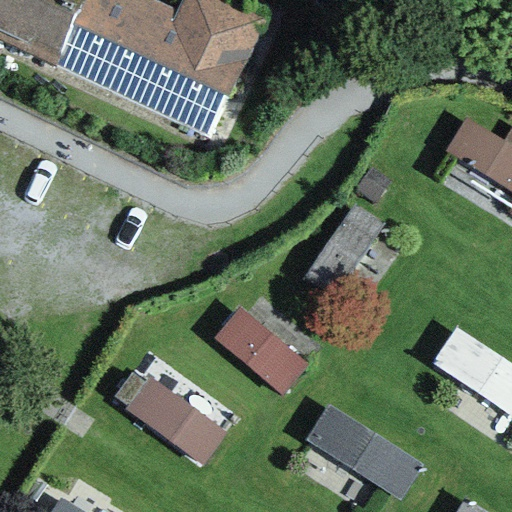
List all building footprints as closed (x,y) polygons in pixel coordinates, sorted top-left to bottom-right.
[(93,4),(83,0),(0,0),(0,52),(59,80),(62,74),(93,4)] [(131,0),(94,0),(93,4),(62,74),(211,140),(260,31),(195,3),(185,24),(131,0)] [(511,201),(511,140),(474,123),(451,172),(511,201)] [(313,280),(342,298),(391,220),(363,202),(313,280)] [(295,393),(318,358),(243,309),(221,344),(295,393)] [(483,390),(466,416),(511,445),(511,359),(463,329),(441,363),(483,390)] [(212,467),(237,434),(159,376),(134,409),(212,467)] [(337,404),(313,441),(408,501),(432,464),(337,404)] [(116,511),(75,487),(60,511),(116,511)] [(497,511),(474,498),(464,511),(497,511)]
